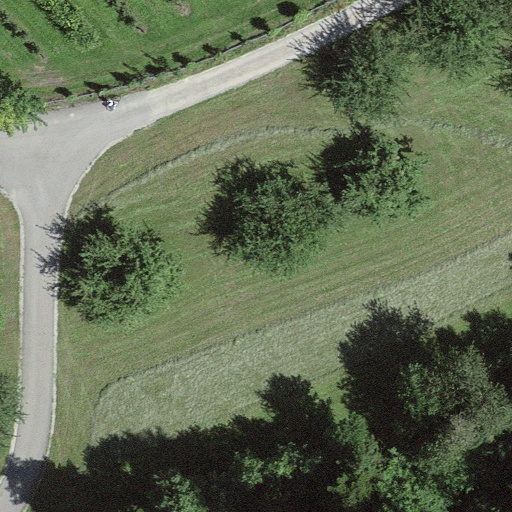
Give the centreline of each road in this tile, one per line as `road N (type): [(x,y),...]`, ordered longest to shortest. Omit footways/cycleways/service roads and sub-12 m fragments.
road 1 (track): [(0,143),(44,145),(171,102),(385,0)]
road 2 (unclassified): [(6,511),(27,478),(35,441),(44,145)]
